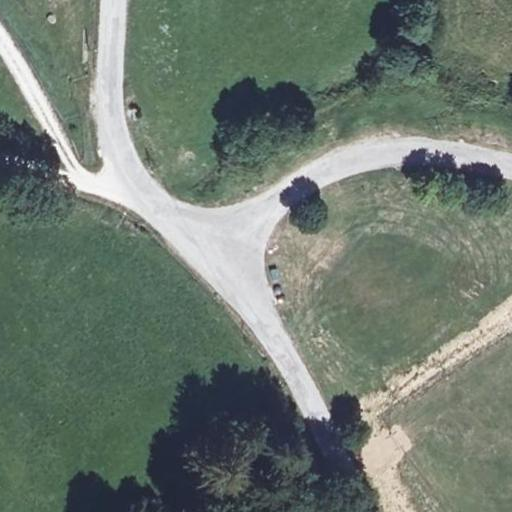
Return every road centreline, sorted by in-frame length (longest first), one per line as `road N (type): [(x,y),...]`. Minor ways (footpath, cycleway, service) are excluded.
road 1 (unclassified): [(511,170),(387,151),(337,167),(200,252)]
road 2 (unclassified): [(200,252),(279,346),(368,511)]
road 3 (unclassified): [(112,0),(112,135),(127,193),(200,252)]
